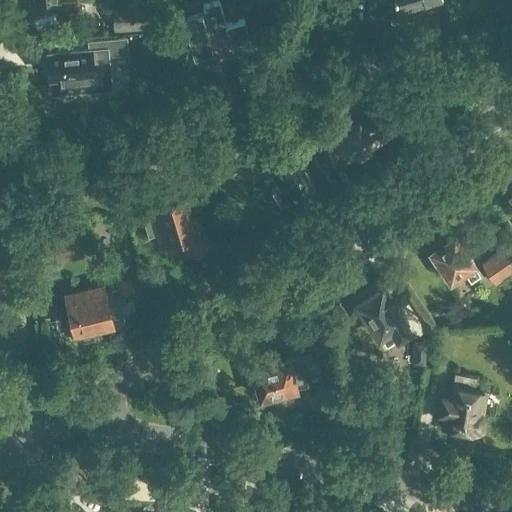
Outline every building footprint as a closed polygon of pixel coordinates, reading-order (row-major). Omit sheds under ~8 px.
[(395,0),(396,1),(398,0),(400,10),(435,0),(395,0)] [(203,14),(201,15),(196,12),(188,14),(187,19),(184,20),(189,36),(188,36),(195,58),(198,68),(216,63),(213,53),(213,52),(251,41),(245,19),(227,25),(227,23),(222,24),(225,19),(220,1),(204,5),(210,28),(207,29),(203,14)] [(159,4),(154,5),(129,6),(130,30),(155,30),(161,30),(159,4)] [(95,85),(94,74),(92,49),(49,53),(49,58),(46,59),(47,73),(51,73),(51,79),(52,79),(54,95),(79,92),(78,86),(95,85)] [(347,166),(345,162),(359,155),(360,158),(372,152),(371,147),(390,133),(389,129),(385,121),(375,124),(375,122),(369,124),(369,125),(361,128),(359,123),(346,129),(347,131),(335,136),(342,150),(340,151),(332,136),(318,143),(333,172),(347,166)] [(312,137),(304,142),(317,165),(325,160),(312,137)] [(282,186),(272,192),(281,207),(291,201),(292,201),(293,200),(299,202),(305,198),(306,193),(314,187),(301,166),(305,164),(298,152),(292,143),(267,159),(272,168),(272,169),(282,186)] [(146,214),(153,236),(159,234),(161,241),(182,235),(187,253),(208,246),(199,216),(194,217),(188,200),(152,211),(152,212),(146,214)] [(49,239),(56,266),(86,258),(79,231),(49,239)] [(471,284),(481,277),(474,266),(467,256),(473,252),(463,239),(458,242),(454,237),(443,244),(442,242),(430,249),(432,252),(430,253),(450,282),(463,273),(471,284)] [(481,265),(494,285),(511,273),(511,262),(503,250),(481,265)] [(116,283),(120,298),(135,293),(131,278),(116,283)] [(379,338),(380,338),(386,348),(399,340),(412,331),(405,321),(382,287),(369,295),(366,293),(359,298),(360,301),(356,304),(369,323),(367,326),(372,334),(376,333),(379,338)] [(123,321),(119,305),(115,291),(104,294),(104,293),(91,296),(92,300),(68,306),(71,317),(68,322),(70,329),(74,331),(75,333),(78,344),(94,340),(91,329),(123,321)] [(428,366),(440,368),(447,332),(434,330),(428,366)] [(305,341),(317,358),(329,350),(317,332),(305,341)] [(413,366),(425,366),(425,345),(413,345),(413,366)] [(301,357),(253,370),(260,399),(263,399),(265,402),(272,400),(273,396),(295,390),(295,389),(307,386),(303,371),(304,370),(301,357)] [(474,391),(476,378),(455,374),(452,387),(451,387),(449,398),(443,397),(440,412),(446,414),(445,425),(446,426),(448,430),(455,431),(458,428),(476,431),(477,428),(480,426),(481,426),(483,418),(482,417),(479,414),(483,393),(474,391)]
